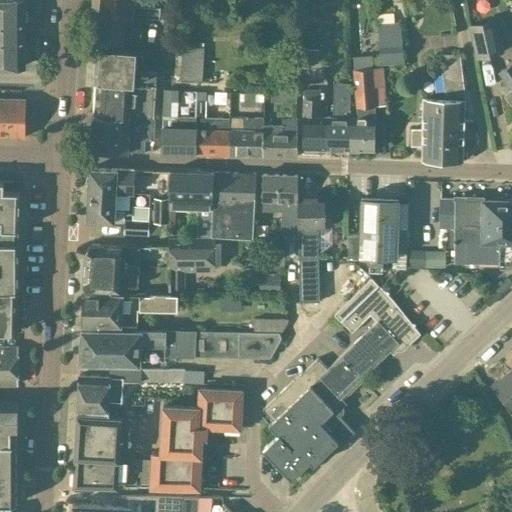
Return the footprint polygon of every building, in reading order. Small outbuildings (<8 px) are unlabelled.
[(0,0),(0,66),(25,66),(24,0),(0,0)] [(140,17),(144,17),(160,18),(161,7),(134,6),(134,0),(102,0),(101,14),(140,17)] [(377,15),(381,66),(404,64),(401,22),(394,23),(394,13),(377,15)] [(101,14),(99,48),(136,51),(137,52),(140,17),(101,14)] [(497,19),(468,26),(476,60),(505,54),(497,19)] [(178,45),(177,78),(200,78),(200,45),(178,45)] [(99,48),(96,82),(155,86),(156,73),(134,72),(136,51),(99,48)] [(325,83),(323,50),(297,50),(298,84),(325,83)] [(352,55),(352,66),(376,65),(375,54),(352,55)] [(424,100),(424,128),(411,128),(411,147),(424,147),(424,160),(462,162),(464,100),(458,56),(440,56),(446,100),(424,100)] [(511,63),(499,73),(511,91),(506,95),(511,104),(511,63)] [(384,68),(370,69),(354,70),(357,118),(348,118),(348,150),(373,150),(374,118),(372,87),(385,87),(384,68)] [(153,119),(155,86),(96,82),(93,116),(118,118),(118,117),(153,119)] [(325,149),(348,150),(348,118),(347,118),(348,102),(349,83),(334,82),(333,101),(332,118),(326,117),(325,149)] [(161,88),(162,108),(177,108),(176,88),(161,88)] [(278,90),(278,102),(296,102),(296,90),(278,90)] [(302,149),(325,149),(326,117),(319,117),(319,91),(304,91),(303,117),(302,117),(302,149)] [(264,93),(240,93),(239,103),(264,103),(264,93)] [(0,98),(0,137),(26,138),(26,99),(0,98)] [(229,118),(207,118),(207,100),(197,100),(196,155),(229,156),(229,118)] [(91,150),(146,152),(146,140),(153,140),(153,119),(118,117),(118,118),(93,116),(91,150)] [(162,128),(160,154),(196,155),(196,117),(178,117),(178,129),(162,128)] [(264,120),(243,119),(229,118),(229,156),(263,156),(263,126),(264,120)] [(281,126),(263,126),(263,156),(297,157),(297,121),(281,120),(281,126)] [(118,169),(89,168),(89,187),(130,189),(130,190),(135,190),(136,169),(118,169)] [(171,171),(170,207),(213,208),(214,173),(171,171)] [(256,174),(214,173),(213,208),(212,236),(254,237),(256,174)] [(285,239),(298,239),(298,196),(298,176),(263,174),(263,210),(283,211),(283,219),(286,219),(285,239)] [(19,243),(19,230),(20,192),(4,191),(4,182),(0,181),(0,290),(18,291),(19,291),(19,243)] [(135,195),(135,190),(130,190),(130,189),(89,187),(87,222),(115,223),(116,209),(130,210),(130,195),(135,195)] [(320,297),(319,229),(326,229),(324,196),(298,196),(298,239),(300,297),(320,297)] [(153,198),(153,224),(167,224),(169,224),(169,198),(153,198)] [(359,257),(370,258),(369,271),(383,271),(384,258),(397,259),(399,199),(362,198),(360,233),(349,232),(348,257),(359,257)] [(511,200),(440,199),(439,228),(454,228),(454,256),(454,263),(468,264),(511,264),(511,200)] [(150,223),(149,223),(149,207),(133,207),(132,222),(126,222),(125,235),(149,235),(150,223)] [(151,224),(151,235),(167,235),(167,224),(153,224),(151,224)] [(182,245),(168,246),(168,292),(178,294),(185,294),(186,271),(214,271),(214,240),(181,241),(182,245)] [(90,289),(120,290),(120,295),(137,294),(137,287),(139,287),(140,247),(93,245),(91,243),(84,253),(85,254),(84,280),(83,280),(88,290),(90,289)] [(443,266),(443,249),(406,249),(406,266),(443,266)] [(281,294),(281,275),(260,275),(260,294),(281,294)] [(278,435),(263,449),(292,479),(311,461),(314,465),(323,456),(326,459),(355,432),(336,412),(346,402),(342,398),(404,338),(410,345),(421,334),(396,303),(372,278),(334,314),(342,322),(352,333),(370,315),(376,322),(328,368),(319,358),(301,375),(298,373),(293,378),(295,379),(263,410),(274,420),(269,425),(278,435)] [(0,332),(19,332),(18,291),(0,290),(0,332)] [(122,326),(123,321),(138,322),(139,309),(177,310),(178,294),(168,292),(151,292),(151,295),(137,294),(120,295),(83,294),(82,324),(122,326)] [(254,318),(254,332),(167,330),(143,330),(141,330),(141,331),(81,329),(80,363),(141,365),(141,361),(165,362),(166,357),(271,359),(282,338),(280,335),(288,322),(289,319),(254,318)] [(18,346),(0,346),(0,385),(17,386),(18,346)] [(75,376),(74,417),(75,417),(108,418),(109,401),(122,402),(123,380),(205,384),(205,369),(170,368),(170,369),(142,368),(142,366),(109,365),(109,377),(80,376),(75,376)] [(511,374),(509,371),(491,388),(511,410),(511,374)] [(108,419),(108,418),(75,417),(74,459),(75,459),(74,487),(200,490),(202,456),(235,458),(235,457),(197,455),(198,438),(206,439),(206,444),(235,445),(206,443),(207,439),(207,428),(225,429),(225,424),(241,425),(243,391),(200,388),(199,407),(164,405),(161,453),(153,452),(152,461),(127,459),(127,466),(118,466),(119,419),(108,419)] [(0,511),(16,511),(17,487),(17,459),(18,431),(17,402),(0,402),(0,511)] [(130,456),(144,456),(145,441),(130,441),(130,456)] [(131,507),(130,511),(155,511),(156,495),(132,494),(131,502),(131,507)] [(182,511),(197,511),(198,497),(183,497),(182,511)]
